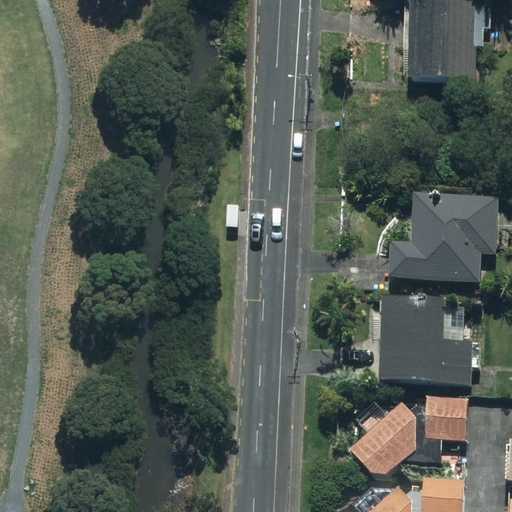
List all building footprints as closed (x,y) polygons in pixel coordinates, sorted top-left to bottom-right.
[(417,0),(415,80),(479,82),(480,49),(496,50),(497,0),(417,0)] [(399,282),(487,285),(488,254),(499,255),(501,194),(419,190),(417,248),(400,247),(399,282)] [(453,336),(455,297),(393,294),(388,384),(474,389),(476,337),(453,336)] [(435,398),(433,438),(470,441),(473,400),(435,398)] [(397,479),(425,455),(426,423),(413,408),(399,421),(385,406),(364,424),(377,440),(362,453),(382,476),(397,479)] [(431,481),(429,511),(469,511),(471,483),(431,481)] [(419,511),(406,495),(396,503),(384,487),(364,503),(370,511),(419,511)]
